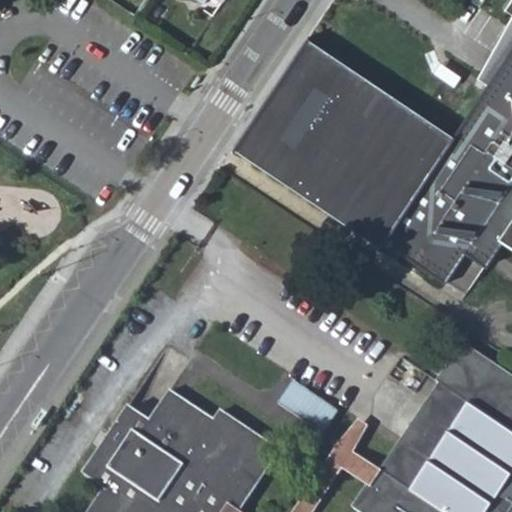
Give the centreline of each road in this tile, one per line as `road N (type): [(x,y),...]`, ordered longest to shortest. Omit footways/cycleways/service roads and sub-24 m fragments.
road 1 (residential): [(302,0),(0,439)]
road 2 (unknown): [(166,196),(367,369)]
